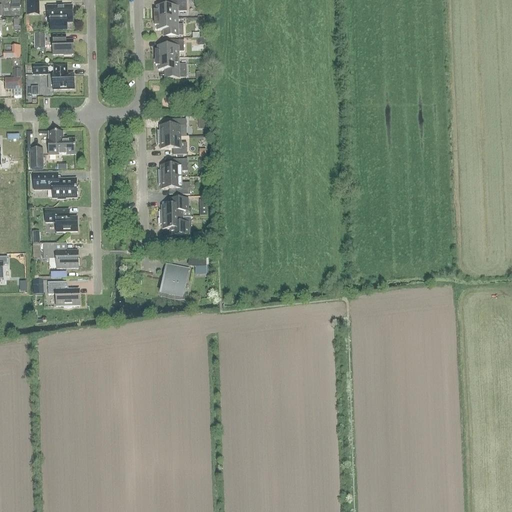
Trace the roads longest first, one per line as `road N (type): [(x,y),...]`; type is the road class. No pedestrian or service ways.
road 1 (residential): [(98,293),(93,115)]
road 2 (residential): [(144,260),(140,112)]
